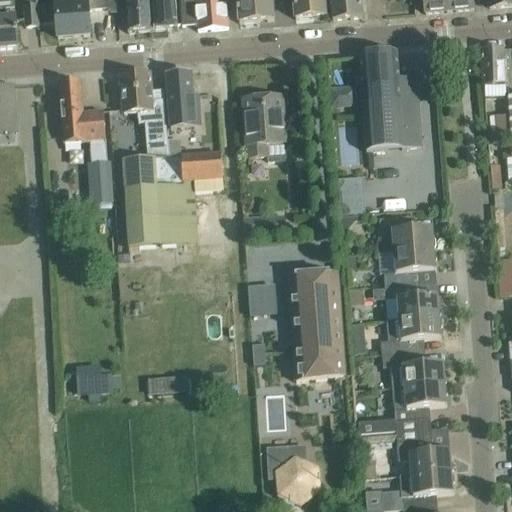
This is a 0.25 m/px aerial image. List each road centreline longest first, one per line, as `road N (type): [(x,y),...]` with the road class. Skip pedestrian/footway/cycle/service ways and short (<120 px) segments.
road 1 (residential): [(0,67),(511,27)]
road 2 (residential): [(485,511),(468,186)]
road 3 (unknown): [(300,44),(314,250),(276,281)]
